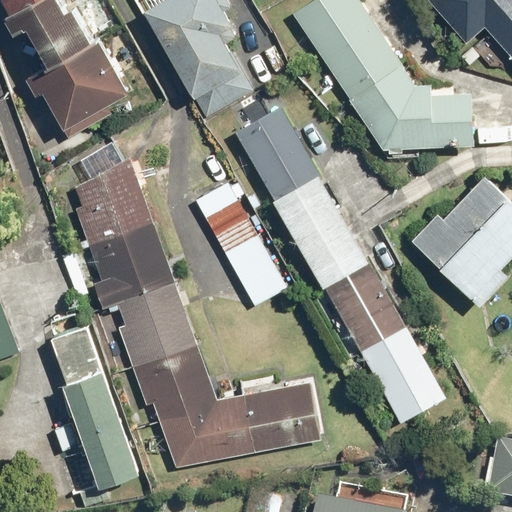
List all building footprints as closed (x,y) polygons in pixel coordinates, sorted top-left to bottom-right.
[(8,0),(14,10),(7,14),(17,32),(32,24),(53,62),(28,76),(38,94),(46,90),(65,126),(132,90),(103,37),(97,41),(76,3),(69,7),(65,0),(8,0)] [(237,34),(218,0),(194,0),(189,3),(187,0),(168,0),(152,9),(208,109),(249,86),(224,41),(237,34)] [(416,81),(362,0),(310,0),(293,11),(384,147),(476,142),(474,88),(433,90),(432,80),(416,81)] [(511,0),(429,0),(466,41),(484,25),(511,55),(511,0)] [(448,392),(282,102),(236,128),(403,418),(448,392)] [(218,397),(130,154),(77,185),(83,202),(77,204),(101,278),(95,280),(105,307),(119,303),(126,322),(119,324),(147,402),(154,399),(177,465),(323,438),(311,379),(218,397)] [(444,215),(439,210),(413,238),(481,302),(510,271),(504,265),(511,256),(511,196),(486,172),(444,215)] [(287,284),(229,179),(197,197),(255,302),(287,284)] [(81,248),(65,255),(83,302),(100,296),(81,248)] [(0,356),(21,349),(0,294),(0,356)] [(143,469),(88,322),(52,336),(68,379),(65,380),(103,484),(143,469)] [(511,439),(499,437),(489,492),(511,496),(511,439)] [(270,488),(252,484),(246,511),(280,511),(284,495),(269,492),(270,488)] [(412,511),(413,511),(318,492),(314,511),(412,511)]
